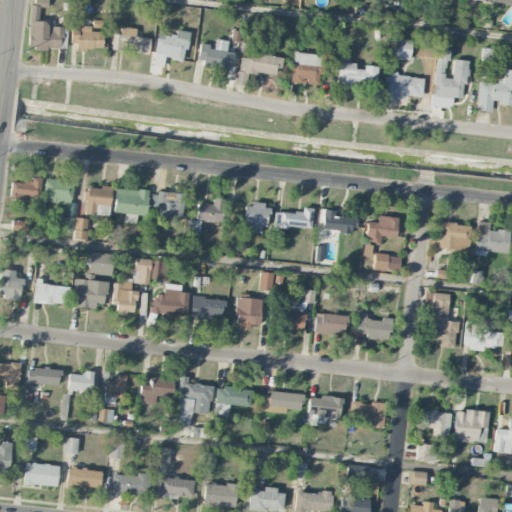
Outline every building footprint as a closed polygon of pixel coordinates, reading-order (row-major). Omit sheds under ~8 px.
[(31,0),(28,48),(60,51),(62,28),(49,27),(49,23),(38,22),(39,7),(47,8),(47,0),(31,0)] [(70,27),(70,44),(76,44),(75,50),(101,50),(101,21),(92,20),(92,30),(90,30),(90,27),(70,27)] [(113,34),(111,50),(148,54),(149,39),(135,37),(135,29),(120,27),(119,35),(113,34)] [(183,61),(188,32),(176,30),(175,36),(157,33),(153,56),(183,61)] [(227,42),(213,39),(212,43),(200,41),(196,63),(230,69),(232,53),(226,52),(227,42)] [(410,40),(394,39),(393,60),(409,60),(410,40)] [(282,58),(260,55),(261,45),(252,44),(250,59),(240,57),(238,71),(275,76),(275,69),(281,69),(282,58)] [(410,57),(436,58),(437,45),(411,44),(410,57)] [(452,60),(451,79),(444,78),(447,50),(436,49),(431,107),(450,109),(451,98),(463,99),(466,61),(452,60)] [(289,81),(318,86),(321,67),(318,66),(320,56),(294,52),(289,81)] [(355,64),(339,62),(336,86),(374,91),(377,67),(364,65),(363,70),(354,69),(355,64)] [(477,82),(476,111),(491,112),(491,104),(511,104),(511,70),(501,70),(500,84),(477,82)] [(383,99),(406,100),(406,96),(421,97),(422,77),(384,75),(383,99)] [(9,197),(38,201),(41,179),(31,177),(30,184),(11,181),(9,197)] [(73,183),(45,179),(42,202),(70,205),(73,183)] [(110,188),(86,187),(85,214),(109,215),(110,188)] [(114,214),(124,214),(124,223),(136,224),(137,216),(146,216),(147,190),(115,189),(114,214)] [(185,194),(151,193),(150,208),(159,208),(159,216),(184,217),(185,194)] [(196,221),(223,221),(224,199),(212,199),(212,204),(197,204),(196,221)] [(263,235),(266,206),(244,203),(242,233),(263,235)] [(310,228),(312,209),(302,208),(301,214),(274,211),(272,228),(286,229),(286,226),(310,228)] [(354,234),(354,217),(335,216),(335,210),(322,210),(322,233),(354,234)] [(395,238),(397,218),(377,216),(376,223),(368,222),(365,243),(379,245),(380,236),(395,238)] [(73,218),(64,217),(63,232),(73,233),(73,218)] [(72,240),(86,241),(88,219),(75,218),(72,240)] [(201,221),(186,219),(182,251),(196,253),(201,221)] [(28,222),(11,221),(11,231),(27,232),(28,222)] [(431,248),(467,252),(470,226),(440,222),(439,240),(432,239),(431,248)] [(508,231),(488,230),(488,222),(476,222),(474,253),(507,254),(508,231)] [(71,305),(104,308),(107,279),(111,279),(113,254),(89,252),(86,280),(74,279),(71,305)] [(397,272),(399,256),(374,254),(372,269),(397,272)] [(151,260),(135,258),(133,279),(122,278),(122,284),(113,283),(110,304),(117,305),(117,313),(134,314),(136,291),(130,291),(131,283),(148,285),(151,260)] [(166,261),(152,261),(152,280),(166,280),(166,261)] [(15,270),(0,269),(0,298),(20,299),(21,279),(14,278),(15,270)] [(449,279),(449,271),(435,270),(435,278),(449,279)] [(271,291),(272,273),(259,272),(258,290),(271,291)] [(69,285),(34,283),(33,303),(67,305),(69,285)] [(180,285),(164,284),(163,296),(152,295),(151,312),(186,314),(188,293),(180,292),(180,285)] [(314,291),(301,289),(300,302),(313,304),(314,291)] [(448,294),(424,292),(424,303),(430,304),(427,345),(454,347),(456,322),(446,321),(448,294)] [(223,300),(191,298),(190,318),(222,320),(223,300)] [(259,326),(262,300),(238,298),(234,329),(249,331),(249,325),(259,326)] [(354,333),(364,334),(364,338),(388,340),(390,320),(366,318),(366,313),(356,312),(354,333)] [(304,315),(285,313),(284,329),(302,331),(304,315)] [(346,316),(315,313),(313,332),(344,336),(346,316)] [(464,321),(462,349),(483,350),(483,348),(494,349),(495,332),(484,332),(484,322),(464,321)] [(18,364),(0,362),(0,380),(4,381),(4,389),(17,390),(18,364)] [(41,392),(42,384),(57,386),(59,371),(28,367),(25,390),(41,392)] [(92,372),(82,371),(82,375),(67,374),(67,394),(91,395),(92,372)] [(105,397),(124,398),(125,375),(115,375),(114,381),(105,381),(105,397)] [(174,429),(189,430),(190,413),(209,415),(211,386),(187,384),(187,377),(179,376),(177,397),(174,429)] [(148,385),(140,385),(138,402),(155,404),(155,397),(171,398),(172,380),(149,378),(148,385)] [(215,388),(214,416),(228,417),(229,405),(249,406),(250,389),(215,388)] [(262,396),(260,411),(280,413),(280,409),(301,411),(303,395),(269,391),(268,397),(262,396)] [(69,395),(62,394),(59,416),(66,417),(69,395)] [(308,396),(305,424),(325,425),(325,420),(338,421),(340,399),(308,396)] [(384,403),(350,402),(349,425),(383,426),(384,403)] [(112,410),(99,408),(97,421),(111,423),(112,410)] [(433,429),(432,437),(448,439),(450,413),(422,410),(420,428),(433,429)] [(19,450),(34,451),(35,438),(20,437),(19,450)] [(76,454),(77,438),(63,438),(63,454),(76,454)] [(10,442),(0,441),(0,480),(0,474),(8,474),(10,442)] [(122,459),(123,443),(109,443),(108,458),(122,459)] [(436,446),(417,443),(414,460),(433,463),(436,446)] [(168,464),(169,448),(155,447),(154,464),(168,464)] [(214,469),(214,453),(201,453),(201,468),(214,469)] [(489,467),(489,454),(483,453),(482,459),(470,458),(470,466),(489,467)] [(259,474),(259,458),(246,458),(246,474),(259,474)] [(304,479),(304,463),(292,463),(292,479),(304,479)] [(57,465),(23,464),(23,485),(57,486),(57,465)] [(368,467),(347,465),(346,478),(367,480),(368,467)] [(100,470),(66,469),(65,488),(99,489),(100,470)] [(424,486),(425,472),(407,471),(406,485),(424,486)] [(145,495),(146,473),(136,473),(136,476),(111,475),(110,494),(145,495)] [(158,477),(157,497),(191,498),(192,479),(158,477)] [(235,485),(203,483),(202,505),(234,507),(235,485)] [(282,511),(283,491),(263,490),(249,489),(248,510),(282,511)] [(329,511),(331,494),(295,490),(293,509),(321,511),(329,511)] [(494,511),(495,499),(477,497),(476,511),(465,511),(462,511),(463,501),(448,500),(446,511),(494,511)] [(367,511),(369,499),(339,498),(338,511),(367,511)] [(432,502),(421,502),(421,506),(407,505),(407,511),(437,511),(438,510),(431,510),(432,502)]
